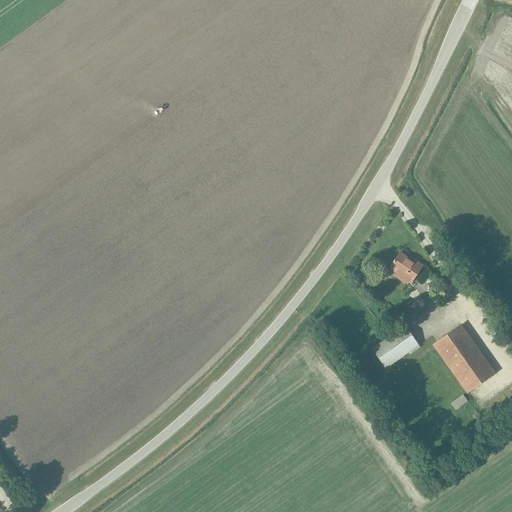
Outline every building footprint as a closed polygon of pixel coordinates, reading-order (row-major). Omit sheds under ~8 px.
[(410,284),(422,266),(414,261),(413,263),(399,253),(390,267),(396,272),(395,273),(410,284)] [(385,369),(418,346),(404,326),(371,349),(385,369)] [(466,393),(494,373),(460,326),(432,345),(466,393)] [(494,422),(511,409),(511,384),(483,405),(494,422)] [(467,402),(462,395),(451,404),(454,408),(456,410),(467,402)] [(471,399),(461,409),(467,416),(478,406),(471,399)] [(456,422),(464,420),(462,411),(454,413),(456,422)]
